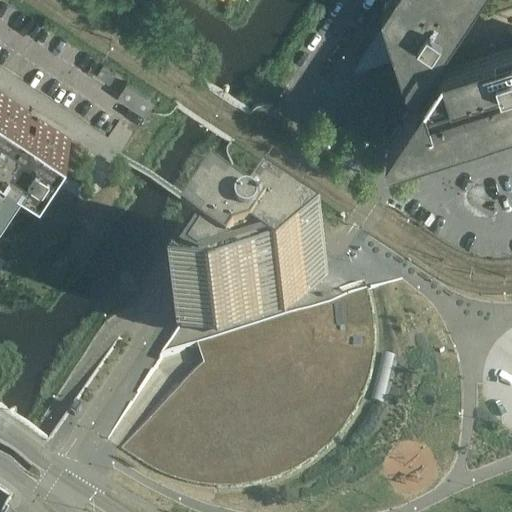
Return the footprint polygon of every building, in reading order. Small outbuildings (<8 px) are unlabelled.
[(511,0),(386,0),(384,4),(388,16),(353,68),(354,69),(400,54),(412,90),(430,63),(427,61),(440,41),(442,41),(441,39),(457,15),(471,58),(449,65),(449,63),(440,66),(388,143),(391,152),(511,113),(511,0)] [(110,81),(115,73),(103,65),(98,73),(110,81)] [(154,102),(127,83),(118,96),(145,114),(154,102)] [(0,214),(30,170),(45,180),(71,140),(0,92),(0,214)] [(291,315),(329,283),(273,246),(259,268),(222,243),(191,289),(202,296),(192,310),(177,333),(214,336),(218,338),(282,318),(291,315)] [(77,417),(82,409),(77,405),(72,413),(72,414),(71,415),(75,418),(76,416),(77,417)]
